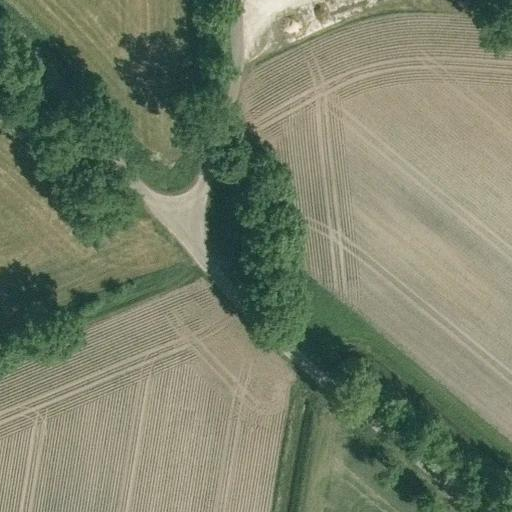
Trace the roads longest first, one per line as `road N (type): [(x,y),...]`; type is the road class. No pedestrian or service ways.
road 1 (unclassified): [(183,214),(331,368),(505,511)]
road 2 (unclassified): [(0,13),(69,79),(183,214)]
road 3 (unclassified): [(238,0),(237,71),(209,173),(183,214)]
